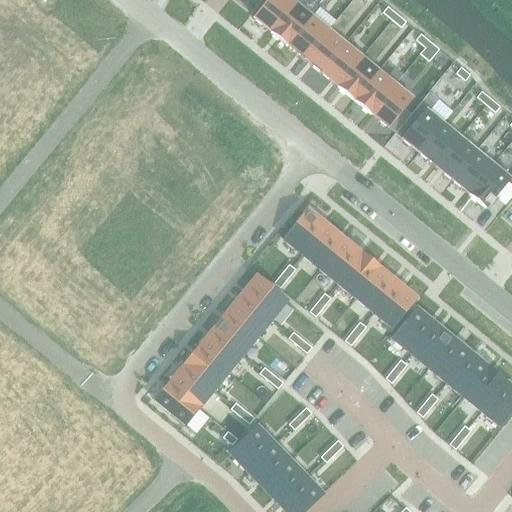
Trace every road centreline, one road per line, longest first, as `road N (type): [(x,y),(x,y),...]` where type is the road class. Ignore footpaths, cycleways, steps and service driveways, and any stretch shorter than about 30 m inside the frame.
road 1 (residential): [(311,146),(117,398)]
road 2 (residential): [(311,146),(511,312)]
road 3 (residential): [(149,17),(0,202)]
road 4 (residential): [(149,17),(311,146)]
road 5 (residential): [(0,309),(117,398)]
